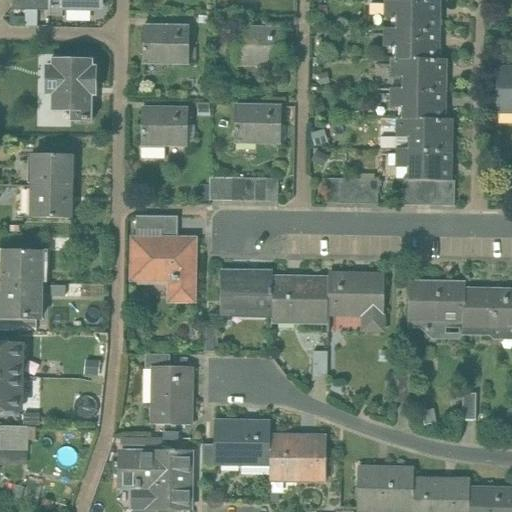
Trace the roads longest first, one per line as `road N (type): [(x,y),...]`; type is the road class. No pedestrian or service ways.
road 1 (residential): [(511,459),(440,450),(243,385)]
road 2 (residential): [(511,233),(237,228)]
